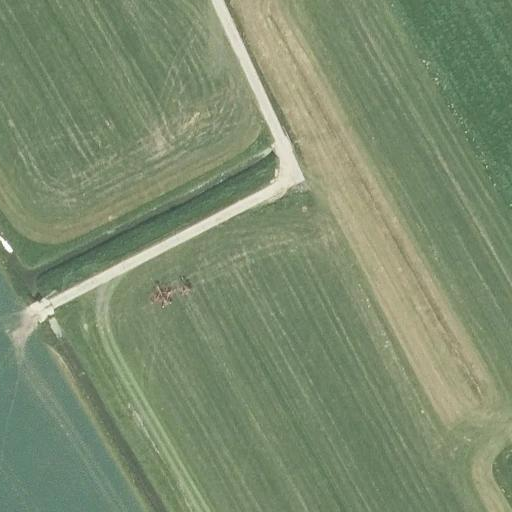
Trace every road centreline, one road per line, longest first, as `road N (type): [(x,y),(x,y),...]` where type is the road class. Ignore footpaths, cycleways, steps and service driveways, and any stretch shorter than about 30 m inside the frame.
road 1 (track): [(216,0),(295,182),(34,316)]
road 2 (track): [(89,288),(83,331),(188,511)]
